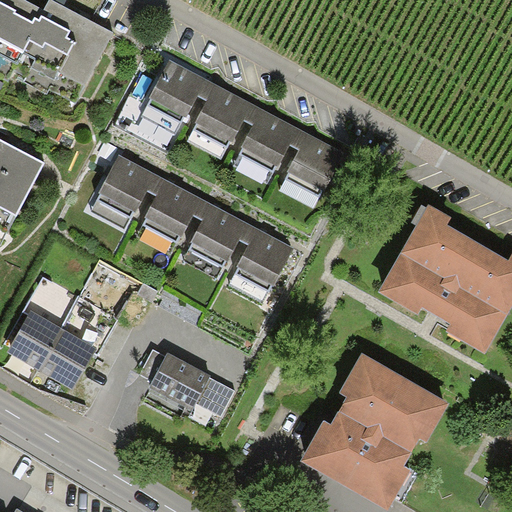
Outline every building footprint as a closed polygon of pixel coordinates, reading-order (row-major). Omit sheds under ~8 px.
[(0,0),(0,79),(8,84),(16,69),(29,76),(26,82),(47,94),(50,88),(77,102),(113,33),(65,8),(68,0),(48,0),(43,10),(23,0),(0,0)] [(198,101),(202,103),(212,85),(175,65),(170,62),(148,102),(151,103),(143,117),(177,135),(184,121),(187,123),(198,101)] [(221,90),(212,85),(202,103),(206,105),(194,127),(196,128),(187,143),(222,162),(231,146),(232,147),(244,126),(248,128),(258,110),(221,90)] [(267,114),(258,110),(248,128),(252,130),(240,152),(242,152),(234,167),(267,186),(276,170),(278,171),(291,149),(295,151),(304,134),(267,114)] [(0,245),(4,247),(47,166),(0,141),(0,126),(1,124),(0,123),(0,245)] [(313,139),(304,134),(295,151),(299,153),(288,175),(290,176),(281,193),(313,210),(322,193),(324,194),(345,156),(313,139)] [(149,196),(152,198),(162,180),(125,159),(120,157),(98,197),(100,198),(91,214),(126,233),(135,216),(138,218),(149,196)] [(171,184),(162,180),(152,198),(156,200),(144,222),(145,223),(136,240),(172,259),(181,241),(183,242),(194,220),(198,222),(208,204),(171,184)] [(217,208),(208,204),(198,222),(202,225),(190,247),(191,248),(184,262),(218,280),(226,264),(228,265),(240,242),(244,245),(254,228),(217,208)] [(453,223),(430,209),(378,297),(419,321),(423,313),(452,330),(449,335),(485,356),(511,310),(511,261),(509,266),(448,230),(453,223)] [(263,233),(254,228),(244,245),(249,248),(237,270),(239,272),(230,288),(262,306),(272,289),(274,291),(295,250),(263,233)] [(60,329),(32,313),(7,356),(73,394),(98,351),(77,339),(60,329)] [(141,375),(154,383),(167,357),(154,350),(141,375)] [(189,365),(169,355),(167,357),(154,383),(143,404),(180,423),(183,418),(189,421),(197,405),(210,380),(212,377),(189,365)] [(452,406),(363,357),(341,397),(348,401),(332,430),(325,426),(302,468),(381,511),(390,511),(397,500),(403,503),(420,472),(408,466),(420,444),(428,448),(452,406)] [(235,393),(210,380),(197,405),(222,419),(235,393)]
